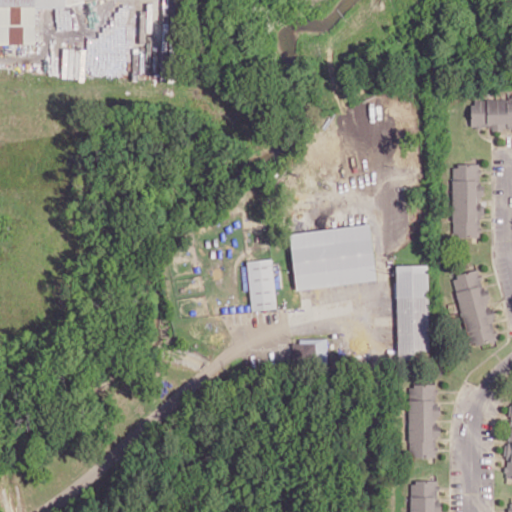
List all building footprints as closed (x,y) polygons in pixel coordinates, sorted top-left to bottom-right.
[(0,0),(0,43),(35,43),(35,5),(82,5),(81,0),(0,0)] [(471,128),(504,128),(504,126),(511,125),(511,97),(471,98),(471,128)] [(480,164),(452,164),(453,237),(481,236),(480,164)] [(375,281),(370,224),(290,232),(295,288),(375,281)] [(250,310),(276,308),(272,258),(247,260),(250,310)] [(428,264),(396,265),(397,356),(429,356),(428,264)] [(452,275),(469,346),(497,339),(481,269),(452,275)] [(292,340),(293,365),(328,364),(327,338),(292,340)] [(408,384),(409,457),(437,457),(437,384),(408,384)] [(438,511),(439,481),(410,480),(410,511),(438,511)]
